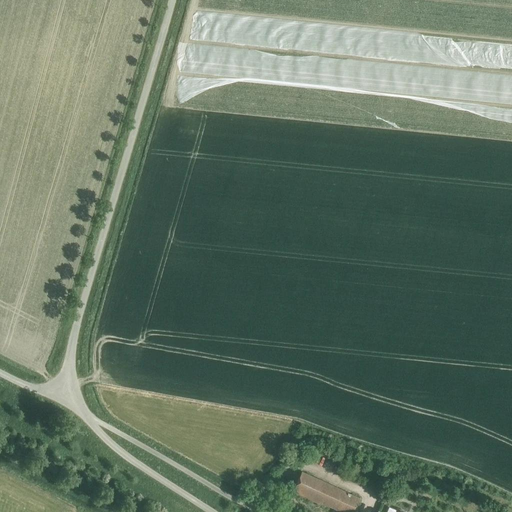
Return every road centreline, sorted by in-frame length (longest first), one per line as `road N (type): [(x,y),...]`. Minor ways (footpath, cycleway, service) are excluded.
road 1 (unclassified): [(59,397),(170,0)]
road 2 (unclassified): [(258,511),(85,417)]
road 3 (unclassified): [(212,511),(127,458),(85,417)]
road 4 (track): [(0,446),(134,511)]
